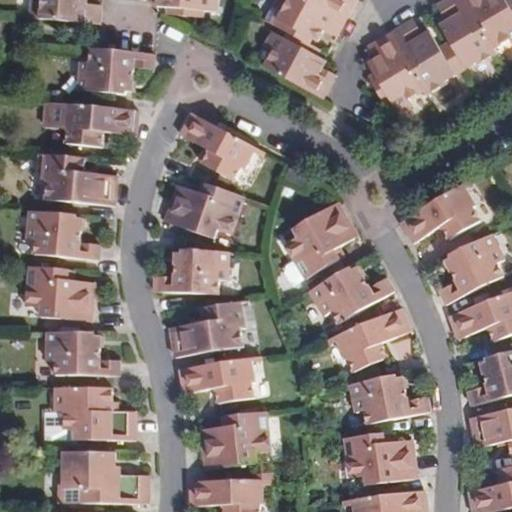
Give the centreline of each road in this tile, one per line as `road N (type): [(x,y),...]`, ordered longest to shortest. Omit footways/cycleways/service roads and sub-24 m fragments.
road 1 (residential): [(171,511),(162,363),(139,302),(133,246),(139,194),(162,134),(203,81)]
road 2 (residential): [(376,198),(382,233),(437,349),(447,394),(448,511)]
road 3 (residential): [(203,81),(355,166),(376,198)]
road 4 (residential): [(511,122),(376,198)]
